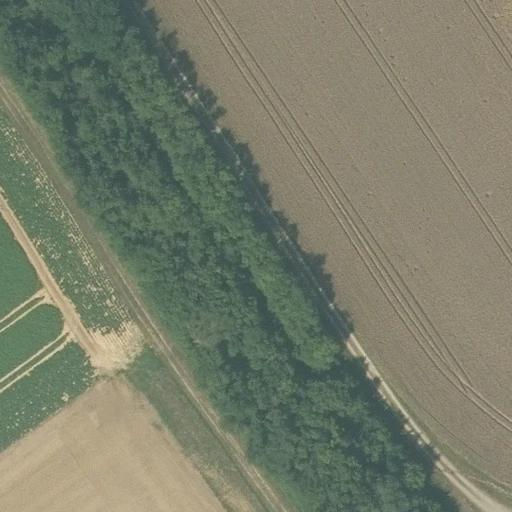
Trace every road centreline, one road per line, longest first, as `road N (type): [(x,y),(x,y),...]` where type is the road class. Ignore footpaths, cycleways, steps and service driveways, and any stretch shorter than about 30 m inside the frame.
road 1 (track): [(118,0),(469,511)]
road 2 (track): [(0,97),(279,511)]
